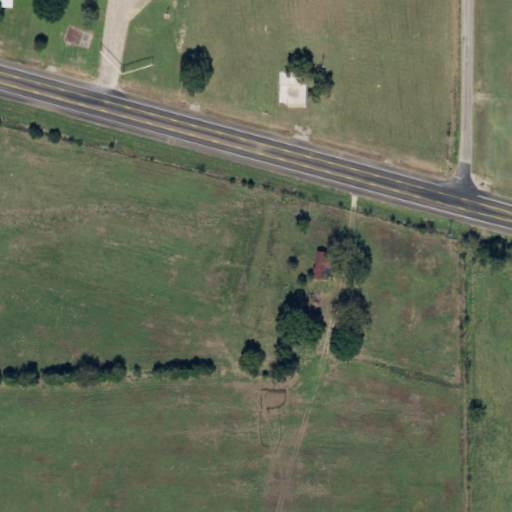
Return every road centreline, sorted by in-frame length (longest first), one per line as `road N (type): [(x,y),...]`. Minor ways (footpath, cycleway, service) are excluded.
road 1 (primary): [(511,215),(0,77)]
road 2 (residential): [(466,203),(469,0)]
